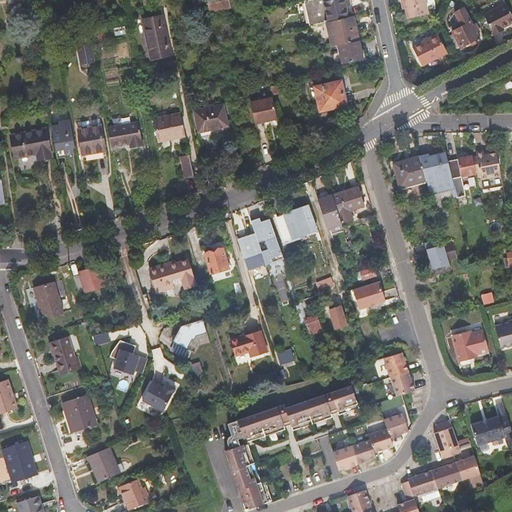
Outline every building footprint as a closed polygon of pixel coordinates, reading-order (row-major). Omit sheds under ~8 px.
[(207,0),(194,0),(197,14),(210,12),(210,11),(207,0)] [(229,0),(207,0),(210,11),(222,9),(221,6),(230,4),(229,0)] [(312,0),(305,2),(310,26),(327,22),(327,21),(347,16),(346,7),(350,6),(348,0),(312,0)] [(403,0),(404,5),(407,4),(408,13),(410,19),(429,15),(427,2),(428,0),(403,0)] [(500,0),(481,10),(485,17),(507,4),(505,0),(500,0)] [(511,12),(507,4),(485,17),(495,35),(505,30),(503,28),(511,23),(511,12)] [(456,34),(448,38),(454,50),(461,47),(462,47),(472,42),(473,45),(481,41),(477,34),(473,25),(465,9),(457,13),(464,28),(454,32),(456,34)] [(163,16),(149,19),(144,20),(153,58),(157,57),(171,55),(163,16)] [(339,45),(359,41),(353,16),(327,22),(332,47),(339,45)] [(439,36),(415,48),(424,66),(449,53),(439,36)] [(363,59),(359,41),(339,45),(339,50),(332,52),(334,63),(342,61),(343,63),(363,59)] [(93,42),(78,44),(81,64),(95,62),(93,42)] [(342,81),(316,87),(321,111),(347,105),(342,81)] [(283,91),(281,85),(271,87),(273,94),(283,91)] [(252,101),(256,123),(278,119),(274,96),(252,101)] [(224,106),(196,111),(202,140),(213,138),(211,130),(228,127),(224,106)] [(185,135),(181,114),(155,119),(159,140),(185,135)] [(99,118),(77,122),(82,149),(104,146),(99,118)] [(61,125),(53,126),(56,146),(64,144),(65,150),(73,148),(72,140),(74,139),(71,120),(60,121),(61,125)] [(138,122),(108,127),(111,145),(130,142),(130,145),(142,143),(138,122)] [(46,130),(12,137),(15,156),(37,153),(38,159),(51,157),(46,130)] [(477,153),(477,155),(480,172),(482,180),(502,176),(498,154),(491,155),(485,156),(485,154),(484,151),(477,153)] [(185,177),(193,175),(189,153),(180,155),(185,177)] [(421,158),(428,181),(434,204),(458,198),(449,161),(447,154),(431,158),(430,155),(421,158)] [(474,155),(449,161),(458,198),(468,196),(463,176),(478,173),(474,155)] [(421,158),(421,157),(395,164),(401,188),(428,181),(421,158)] [(511,166),(502,168),(505,186),(511,185),(511,166)] [(360,188),(334,196),(342,224),(355,220),(352,210),(367,205),(360,188)] [(342,224),(334,196),(319,201),(328,229),(342,224)] [(292,212),(275,218),(284,242),(318,230),(310,208),(293,214),(292,212)] [(261,218),(253,221),(257,234),(260,243),(267,240),(271,250),(264,252),(269,269),(287,263),(271,219),(265,221),(263,222),(261,218)] [(257,234),(239,240),(250,275),(269,269),(264,252),(260,243),(257,234)] [(443,276),(454,274),(450,261),(446,244),(445,241),(434,243),(435,249),(427,251),(430,260),(438,258),(443,276)] [(446,244),(450,261),(458,258),(454,243),(453,242),(446,244)] [(224,249),(206,254),(213,274),(230,268),(224,249)] [(168,267),(167,264),(151,269),(158,292),(167,289),(166,285),(174,283),(184,280),(186,287),(197,283),(190,260),(179,264),(168,267)] [(375,266),(361,271),(363,279),(377,274),(375,266)] [(82,275),(76,277),(80,291),(86,289),(87,292),(106,286),(100,268),(81,274),(82,275)] [(318,283),(321,292),(337,287),(334,279),(318,283)] [(381,280),(378,281),(385,300),(387,300),(381,280)] [(378,281),(362,286),(363,288),(368,306),(385,300),(378,281)] [(56,282),(38,287),(42,302),(40,302),(45,320),(65,314),(56,282)] [(363,288),(355,290),(361,308),(368,306),(363,288)] [(461,300),(464,310),(474,307),(471,297),(461,300)] [(343,308),(331,312),(337,332),(349,328),(343,308)] [(130,315),(120,317),(122,325),(132,323),(130,315)] [(318,317),(306,321),(310,334),(322,330),(318,317)] [(198,337),(209,334),(204,320),(182,326),(174,343),(189,351),(194,341),(196,342),(198,337)] [(511,321),(510,322),(510,323),(496,327),(502,348),(511,345),(511,321)] [(471,355),(478,354),(490,351),(484,330),(465,334),(464,332),(453,335),(460,361),(472,358),(471,355)] [(262,331),(232,340),(237,356),(251,352),(252,357),(268,352),(262,331)] [(94,336),(96,343),(110,339),(108,332),(94,336)] [(72,368),(73,372),(83,369),(79,356),(75,357),(69,338),(51,343),(53,351),(55,351),(61,371),(72,368)] [(330,341),(333,350),(341,347),(338,339),(330,341)] [(123,349),(116,368),(135,375),(142,355),(123,349)] [(292,349),(278,353),(282,365),(296,360),(292,349)] [(403,352),(385,357),(392,377),(409,370),(403,352)] [(474,365),(472,358),(460,361),(461,363),(461,364),(462,365),(463,366),(464,367),(466,367),(467,367),(469,367),(474,365)] [(277,370),(268,373),(271,381),(272,380),(273,386),(281,383),(277,370)] [(409,370),(392,377),(398,395),(403,393),(416,389),(409,370)] [(0,414),(19,408),(10,380),(0,383),(0,414)] [(154,381),(144,400),(165,411),(177,388),(168,383),(165,387),(154,381)] [(355,390),(354,386),(288,408),(287,405),(228,424),(232,435),(229,438),(228,440),(228,443),(230,449),(227,451),(242,496),(255,492),(257,494),(258,496),(260,498),(263,500),(267,501),(272,499),(265,480),(262,481),(260,474),(259,475),(250,449),(251,449),(248,440),(253,438),(252,436),(276,428),(277,430),(286,426),(285,424),(292,422),(294,428),(301,426),(301,425),(325,416),(326,417),(334,415),(333,413),(340,411),(341,414),(348,411),(347,410),(361,406),(355,390)] [(89,395),(64,403),(69,419),(70,419),(75,433),(99,425),(89,395)] [(402,408),(384,414),(388,426),(391,435),(409,429),(402,408)] [(511,432),(511,427),(508,415),(500,417),(500,416),(472,425),(478,446),(506,437),(506,435),(511,432)] [(301,426),(326,417),(325,416),(301,425),(301,426)] [(451,419),(437,424),(440,431),(436,432),(442,449),(459,443),(459,441),(451,419)] [(391,435),(388,426),(370,433),(372,438),(376,451),(394,444),(391,435)] [(253,438),(277,430),(276,428),(252,436),(253,438)] [(353,444),(359,462),(378,456),(376,451),(372,438),(353,444)] [(28,442),(3,450),(13,483),(39,475),(28,442)] [(459,443),(442,449),(445,457),(454,454),(462,452),(460,445),(459,443)] [(334,450),(339,469),(359,462),(353,444),(334,450)] [(111,448),(88,457),(100,482),(122,472),(111,448)] [(259,475),(260,474),(251,449),(250,449),(259,475)] [(463,479),(481,472),(476,455),(457,462),(463,479)] [(438,487),(463,479),(457,462),(432,470),(438,487)] [(424,492),(438,487),(432,470),(409,478),(409,481),(415,495),(424,492)] [(140,479),(120,488),(130,510),(151,501),(145,487),(144,487),(140,479)] [(401,511),(420,511),(415,495),(409,481),(403,483),(405,492),(403,493),(405,499),(408,497),(409,501),(406,502),(399,504),(401,511)] [(427,500),(441,495),(438,487),(424,492),(427,500)] [(374,511),(375,511),(367,489),(349,495),(354,511),(374,511)] [(255,492),(242,496),(246,508),(267,501),(263,500),(260,498),(258,496),(257,494),(255,492)] [(44,511),(40,497),(18,503),(20,511),(44,511)] [(267,501),(246,508),(246,509),(262,504),(270,501),(272,500),(272,499),(267,501)]
